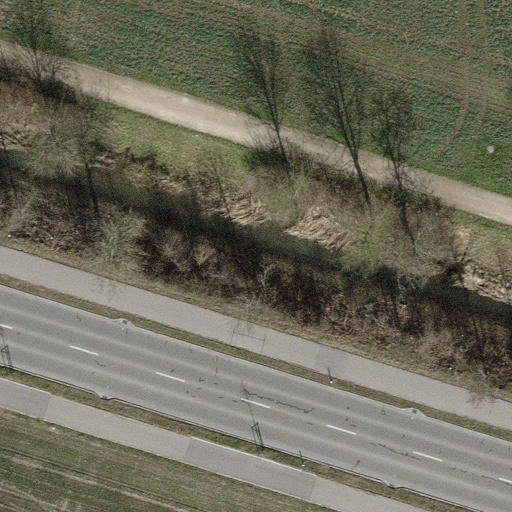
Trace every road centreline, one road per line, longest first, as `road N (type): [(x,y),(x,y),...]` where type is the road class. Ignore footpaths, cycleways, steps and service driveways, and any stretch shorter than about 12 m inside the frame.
road 1 (tertiary): [(0,324),(511,481)]
road 2 (track): [(0,55),(511,210)]
